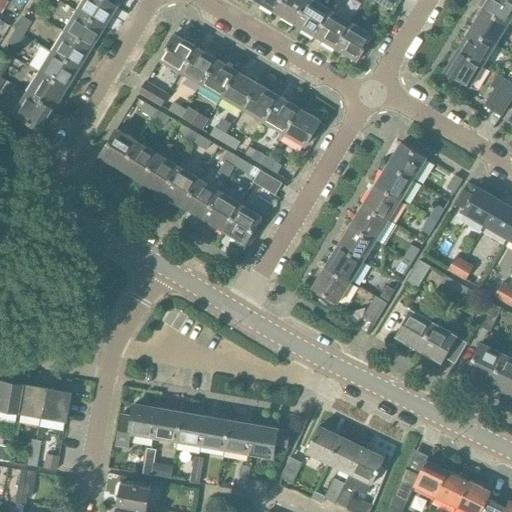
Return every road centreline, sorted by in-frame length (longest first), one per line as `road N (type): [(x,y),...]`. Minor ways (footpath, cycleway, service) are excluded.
road 1 (residential): [(239,316),(369,100)]
road 2 (residential): [(40,197),(161,0)]
road 3 (residential): [(116,351),(311,388),(329,368)]
road 4 (tertiary): [(329,368),(511,456)]
road 5 (residential): [(369,100),(196,0)]
road 6 (residential): [(511,175),(369,100)]
road 7 (tertiary): [(40,197),(158,272)]
road 8 (residential): [(83,511),(109,385)]
